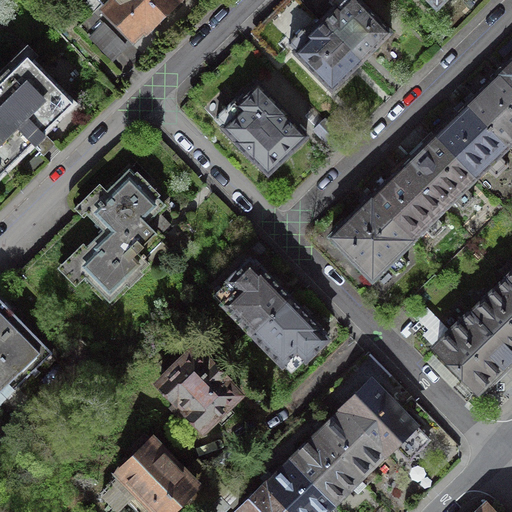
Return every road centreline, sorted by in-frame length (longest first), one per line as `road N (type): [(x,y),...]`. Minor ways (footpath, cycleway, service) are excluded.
road 1 (residential): [(285,234),(511,14)]
road 2 (residential): [(494,456),(476,428),(285,234)]
road 3 (residential): [(149,96),(0,242)]
road 4 (residential): [(285,234),(149,96)]
road 5 (residential): [(248,0),(149,96)]
